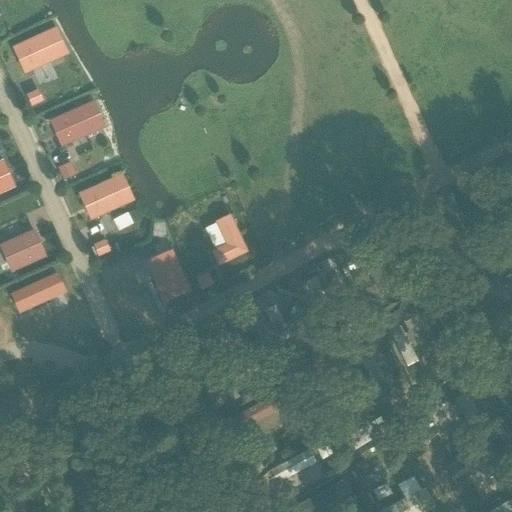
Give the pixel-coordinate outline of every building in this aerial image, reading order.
[(44,35),(12,49),(24,76),(56,62),(44,35)] [(12,106),(27,104),(24,90),(10,92),(12,106)] [(36,92),(26,96),(31,108),(41,103),(36,92)] [(94,134),(83,107),(50,121),(62,148),(94,134)] [(1,162),(0,162),(0,194),(13,189),(1,162)] [(69,165),(57,170),(62,181),(74,176),(69,165)] [(112,179),(80,194),(91,220),(124,206),(112,179)] [(247,253),(229,216),(214,223),(225,246),(211,252),(219,267),(247,253)] [(456,229),(429,242),(445,275),(472,262),(456,229)] [(44,258),(31,231),(0,245),(0,246),(12,273),(44,258)] [(80,259),(94,254),(89,239),(74,244),(80,259)] [(104,242),(92,247),(97,258),(109,253),(104,242)] [(480,244),(472,248),(477,260),(486,256),(480,244)] [(207,275),(196,281),(201,292),(212,286),(207,275)] [(366,300),(359,303),(362,311),(369,308),(366,300)] [(407,305),(393,312),(397,321),(405,321),(407,320),(412,314),(407,305)] [(384,329),(371,333),(382,364),(394,359),(384,329)] [(314,346),(311,347),(314,353),(317,351),(319,356),(331,349),(325,338),(313,345),(314,346)] [(192,339),(183,344),(189,355),(198,350),(192,339)] [(342,346),(332,352),(339,364),(349,358),(342,346)] [(278,365),(271,370),(276,379),(283,374),(278,365)] [(223,376),(205,375),(204,390),(222,391),(223,376)] [(435,403),(446,426),(480,411),(465,378),(443,388),(447,397),(435,403)] [(160,425),(147,435),(153,444),(166,435),(160,425)] [(463,436),(452,443),(457,452),(469,445),(463,436)] [(47,467),(61,482),(76,498),(94,482),(65,450),(47,467)] [(337,461),(325,467),(331,477),(342,470),(337,461)] [(362,464),(352,470),(359,481),(369,475),(362,464)] [(40,484),(22,494),(31,511),(33,511),(50,503),(40,484)] [(412,511),(405,494),(362,511),(412,511)] [(478,511),(506,511),(501,501),(478,511)] [(307,511),(308,502),(292,502),(292,511),(307,511)]
